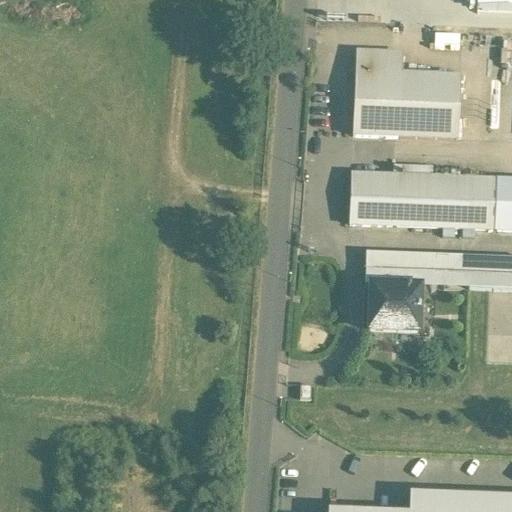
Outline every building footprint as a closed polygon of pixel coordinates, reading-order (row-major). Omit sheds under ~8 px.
[(511,0),(476,0),(476,12),(511,13),(511,0)] [(458,81),(398,79),(398,58),(356,57),(353,139),(455,143),(458,81)] [(430,172),(393,171),(393,181),(351,180),(349,228),(511,234),(511,185),(429,182),(430,172)] [(460,260),(364,256),(363,289),(370,289),(384,289),(385,282),(419,284),(418,291),(467,293),(467,285),(459,285),(460,260)] [(511,262),(460,260),(459,285),(467,285),(467,293),(511,294),(511,262)] [(419,284),(385,282),(384,289),(418,291),(419,284)] [(384,289),(370,289),(368,334),(417,336),(418,291),(384,289)] [(409,511),(511,511),(511,499),(410,497),(409,511)]
